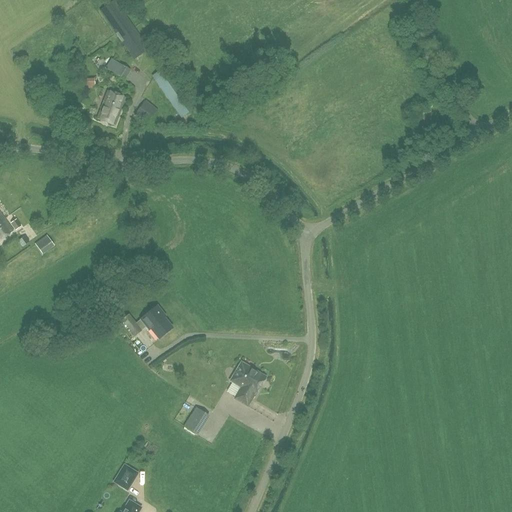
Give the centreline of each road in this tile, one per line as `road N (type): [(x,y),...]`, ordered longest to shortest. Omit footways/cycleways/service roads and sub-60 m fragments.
road 1 (unclassified): [(303,237),(261,184),(224,167),(105,165),(0,146)]
road 2 (unclassified): [(251,511),(309,362),(303,237)]
road 3 (unclassified): [(303,237),(511,111)]
